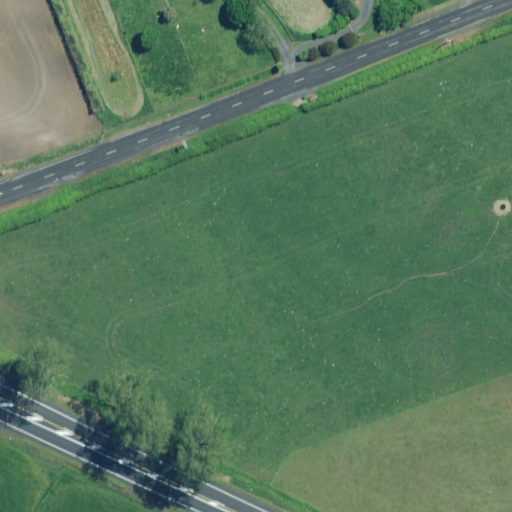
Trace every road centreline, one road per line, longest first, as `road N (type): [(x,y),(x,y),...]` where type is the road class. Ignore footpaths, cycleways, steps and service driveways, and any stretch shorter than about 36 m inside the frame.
road 1 (residential): [(0,193),(502,0)]
road 2 (primary): [(0,397),(235,511)]
